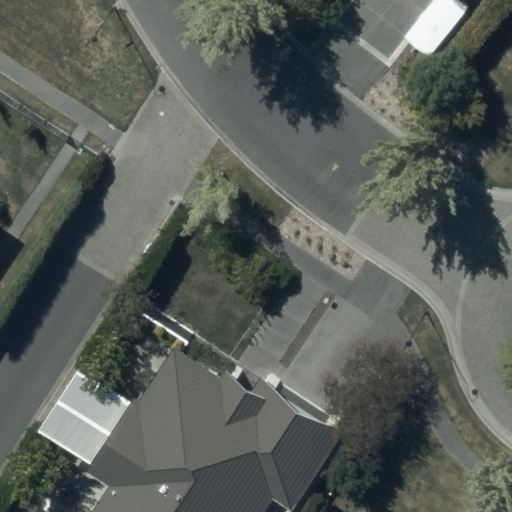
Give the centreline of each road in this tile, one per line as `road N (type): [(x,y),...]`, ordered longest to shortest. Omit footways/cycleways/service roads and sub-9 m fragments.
road 1 (residential): [(0,412),(218,63)]
road 2 (residential): [(218,63),(497,268)]
